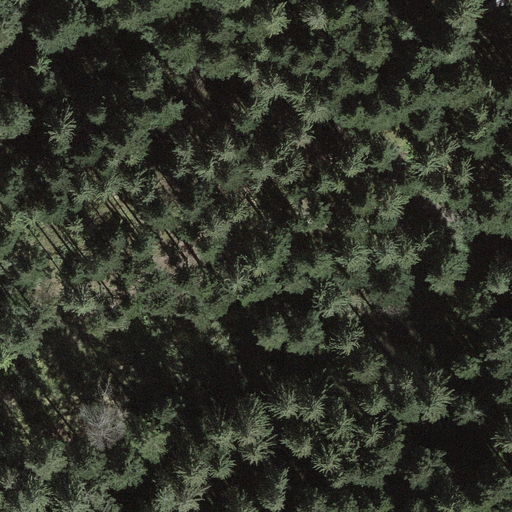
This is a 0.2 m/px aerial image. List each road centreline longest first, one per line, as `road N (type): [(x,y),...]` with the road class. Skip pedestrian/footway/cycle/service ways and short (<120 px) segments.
road 1 (track): [(511,240),(171,511)]
road 2 (track): [(123,0),(511,190)]
